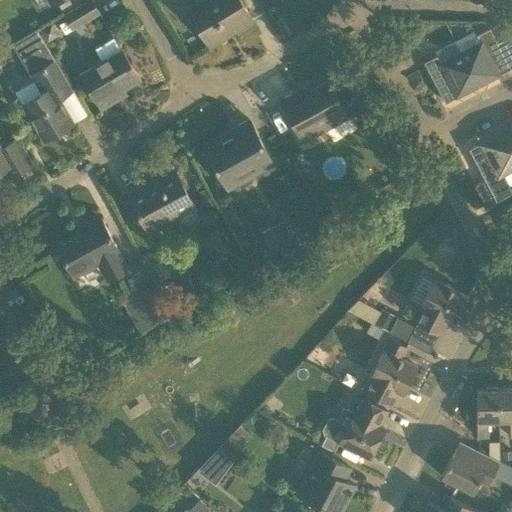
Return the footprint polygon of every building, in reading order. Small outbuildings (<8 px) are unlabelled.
[(72,28),(82,22),(99,12),(92,0),(87,0),(63,14),(72,28)] [(209,45),(253,19),(240,0),(201,0),(206,6),(191,15),(209,45)] [(51,21),(39,28),(47,41),(59,34),(51,21)] [(497,42),(489,27),(477,34),(480,40),(460,51),(478,85),(511,68),(502,51),(511,45),(511,41),(509,36),(497,42)] [(13,44),(35,80),(42,91),(22,103),(44,139),(73,122),(55,91),(69,83),(37,30),(13,44)] [(101,107),(118,96),(115,92),(139,78),(121,48),(80,73),(101,107)] [(478,85),(460,51),(440,61),(437,55),(424,61),(445,102),(478,85)] [(349,115),(329,79),(301,94),(298,89),(280,99),(303,141),(349,115)] [(228,188),(273,163),(249,119),(233,128),(235,132),(206,148),(228,188)] [(511,125),(502,131),(511,150),(511,125)] [(496,200),(511,191),(511,186),(505,173),(511,169),(511,150),(502,131),(469,148),(485,179),(475,185),(485,206),(496,200)] [(15,173),(33,163),(18,137),(4,146),(0,138),(0,170),(10,164),(15,173)] [(149,231),(195,206),(174,168),(152,179),(155,185),(131,198),(149,231)] [(326,207),(338,209),(340,193),(328,192),(326,207)] [(127,268),(118,252),(119,251),(100,215),(84,225),(87,230),(57,246),(74,276),(103,260),(112,277),(127,268)] [(456,316),(467,296),(435,279),(421,306),(414,319),(442,333),(452,314),(456,316)] [(132,295),(121,301),(137,330),(148,324),(169,313),(152,284),(132,295)] [(395,317),(380,309),(374,321),(389,329),(395,317)] [(395,317),(389,329),(408,339),(416,323),(397,313),(395,317)] [(371,323),(366,332),(379,338),(383,329),(372,324),(371,323)] [(406,386),(417,365),(401,357),(406,347),(390,338),(370,376),(371,376),(364,389),(391,403),(399,389),(398,389),(401,383),(406,386)] [(511,436),(511,387),(498,388),(499,419),(509,419),(510,436),(511,436)] [(477,437),(488,437),(488,419),(499,419),(498,388),(476,388),(477,437)] [(379,425),(387,410),(364,397),(356,412),(354,411),(354,412),(348,425),(332,418),(326,419),(321,429),(323,435),(325,436),(320,445),(333,452),(339,441),(369,457),(385,427),(379,425)] [(229,435),(220,444),(237,457),(244,448),(240,444),(229,435)] [(215,445),(194,467),(210,481),(230,459),(215,445)] [(488,483),(500,461),(477,449),(470,462),(452,453),(441,475),(473,491),(480,479),(488,483)] [(333,511),(340,511),(355,484),(344,479),(351,467),(319,451),(305,476),(316,482),(307,498),(333,511)] [(216,483),(235,498),(254,472),(238,460),(216,483)] [(476,511),(477,510),(450,496),(444,508),(429,500),(422,511),(476,511)] [(194,511),(205,511),(210,508),(200,498),(191,508),(194,511)] [(308,511),(291,499),(282,511),(308,511)]
